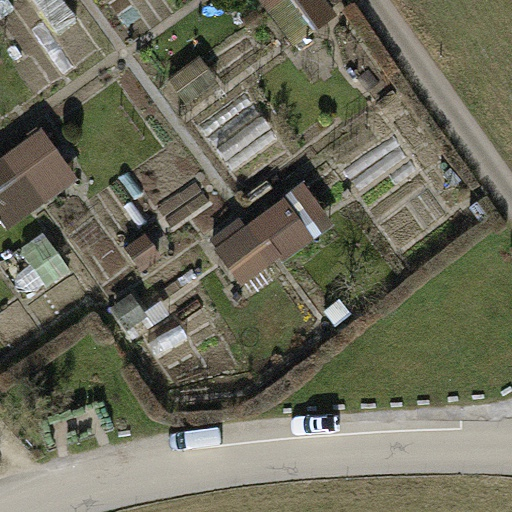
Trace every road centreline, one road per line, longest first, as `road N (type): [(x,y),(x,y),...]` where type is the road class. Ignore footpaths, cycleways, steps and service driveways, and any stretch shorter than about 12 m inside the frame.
road 1 (unclassified): [(511,452),(335,450),(145,470),(0,510)]
road 2 (unclassified): [(511,199),(368,0)]
